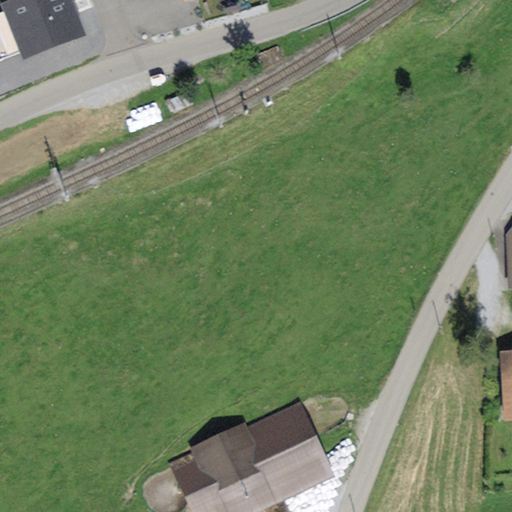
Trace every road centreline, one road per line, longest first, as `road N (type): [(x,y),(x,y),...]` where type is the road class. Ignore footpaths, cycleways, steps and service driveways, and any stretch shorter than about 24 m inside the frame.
road 1 (tertiary): [(350,511),(421,339),(511,173)]
road 2 (tertiary): [(335,0),(90,76),(0,117)]
